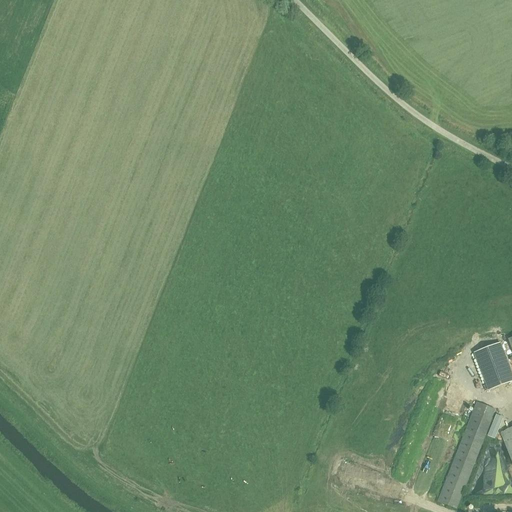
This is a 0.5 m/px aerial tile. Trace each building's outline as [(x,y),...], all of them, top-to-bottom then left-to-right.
[(488,391),(493,389),(511,382),(511,372),(501,342),(473,353),(488,391)] [(456,509),(493,415),(495,410),(477,402),(438,502),(456,509)] [(511,463),(511,427),(500,433),(511,463)] [(407,451),(391,471),(402,479),(411,468),(414,470),(420,462),(407,451)] [(374,472),(364,472),(363,486),(373,486),(374,472)]
